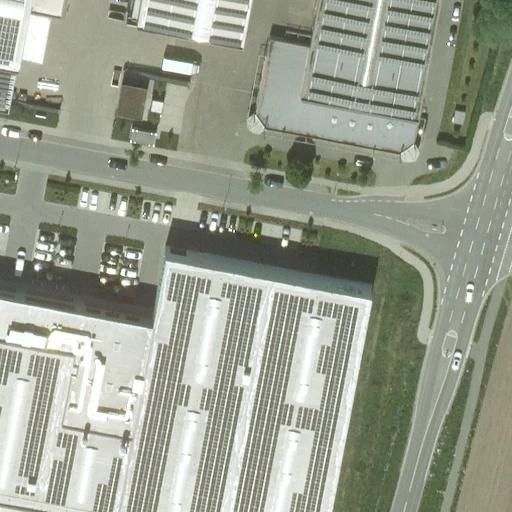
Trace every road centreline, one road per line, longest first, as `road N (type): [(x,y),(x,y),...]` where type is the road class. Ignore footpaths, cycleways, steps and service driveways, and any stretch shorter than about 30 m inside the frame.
road 1 (unclassified): [(478,237),(0,146)]
road 2 (tertiary): [(404,511),(478,237)]
